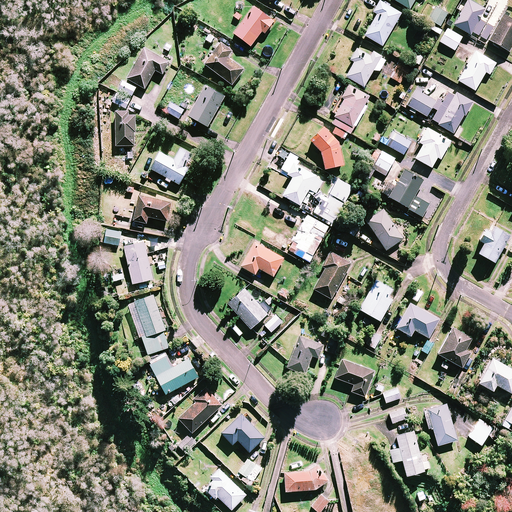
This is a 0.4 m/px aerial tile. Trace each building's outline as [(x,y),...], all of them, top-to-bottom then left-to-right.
[(391,0),(408,10),(413,0),(391,0)] [(474,4),(467,0),(460,13),(468,17),(474,4)] [(400,13),(378,1),(371,12),(375,15),(363,36),(381,46),(400,13)] [(272,22),(252,7),(232,34),(249,47),(260,32),(263,34),(272,22)] [(447,14),(435,7),(427,20),(439,27),(447,14)] [(487,41),(507,52),(511,44),(511,43),(511,41),(511,21),(501,15),(487,41)] [(411,33),(416,25),(408,21),(404,30),(411,33)] [(461,37),(446,28),(438,42),(453,51),(461,37)] [(215,39),(207,34),(203,40),(210,45),(215,39)] [(173,46),(165,42),(161,49),(168,53),(173,46)] [(230,52),(219,43),(203,65),(231,85),(242,69),(226,57),(230,52)] [(437,45),(430,57),(438,62),(445,50),(437,45)] [(168,62),(143,48),(125,79),(144,89),(154,71),(161,75),(168,62)] [(363,87),(372,71),(378,71),(384,61),(370,53),(369,57),(355,49),(349,60),(352,62),(344,77),(363,87)] [(422,57),(414,52),(410,61),(418,65),(422,57)] [(494,64),(473,52),(457,81),(474,91),(484,72),(488,75),(494,64)] [(410,70),(398,63),(390,78),(402,85),(410,70)] [(135,88),(122,81),(118,90),(131,96),(135,88)] [(347,133),(350,134),(353,127),(355,127),(366,106),(363,105),(368,96),(347,85),(340,98),(343,99),(330,123),(335,126),(331,134),(343,140),(347,133)] [(223,97),(203,87),(187,117),(206,127),(223,97)] [(431,108),(434,101),(413,89),(404,105),(426,117),(431,108)] [(434,101),(431,108),(436,110),(430,121),(452,134),(462,115),(464,116),(471,104),(443,89),(439,97),(437,96),(434,101)] [(129,100),(115,94),(111,102),(125,109),(129,100)] [(183,110),(175,105),(170,114),(178,118),(183,110)] [(127,111),(114,112),(114,146),(134,146),(134,115),(127,115),(127,111)] [(321,126),(307,139),(320,153),(324,171),(343,166),(338,145),(321,126)] [(449,143),(425,129),(417,142),(422,145),(414,159),(430,168),(437,157),(440,159),(449,143)] [(410,142),(395,133),(387,146),(402,155),(410,142)] [(149,168),(166,177),(164,180),(171,184),(173,181),(178,184),(190,163),(187,162),(191,154),(179,148),(173,159),(159,151),(149,168)] [(394,159),(380,151),(371,168),(385,176),(394,159)] [(322,181),(296,166),(298,162),(295,160),(297,158),(289,153),(279,170),(292,177),(281,196),(298,206),(308,189),(315,193),(322,181)] [(422,181),(397,166),(389,180),(395,183),(387,197),(406,208),(422,181)] [(373,171),(365,167),(361,176),(369,180),(373,171)] [(337,179),(334,184),(338,186),(335,193),(342,196),(348,185),(337,179)] [(135,186),(126,185),(126,193),(135,194),(135,186)] [(331,224),(340,209),(345,200),(341,198),(332,193),(327,201),(321,198),(313,213),(331,224)] [(171,203),(137,196),(132,220),(146,223),(147,216),(167,221),(171,203)] [(402,239),(382,209),(364,221),(385,251),(402,239)] [(328,227),(306,215),(287,250),(297,256),(301,250),(311,256),(328,227)] [(358,228),(349,221),(343,230),(353,236),(358,228)] [(508,237),(487,224),(479,237),(485,240),(477,254),(493,263),(508,237)] [(121,231),(105,229),(103,243),(119,245),(121,231)] [(162,236),(146,234),(146,240),(123,245),(132,283),(152,278),(146,250),(160,252),(162,236)] [(283,257),(253,241),(239,265),(254,274),(258,268),(272,276),(283,257)] [(350,263),(329,252),(321,265),(324,267),(313,288),(330,298),(350,263)] [(109,272),(112,282),(124,279),(121,268),(109,272)] [(391,289),(375,279),(358,308),(379,320),(391,299),(386,297),(391,289)] [(266,313),(244,288),(227,303),(249,328),(266,313)] [(290,293),(281,288),(278,294),(286,299),(290,293)] [(164,329),(152,294),(127,303),(139,336),(141,336),(147,354),(168,346),(162,330),(164,329)] [(438,319),(408,302),(394,327),(409,335),(413,329),(428,337),(438,319)] [(372,318),(365,314),(361,322),(368,326),(372,318)] [(281,321),(275,315),(264,325),(271,332),(281,321)] [(471,338),(452,327),(436,353),(461,367),(469,352),(464,349),(471,338)] [(322,345),(298,335),(286,366),(304,373),(311,355),(317,357),(322,345)] [(377,341),(365,338),(363,345),(375,348),(377,341)] [(172,366),(166,355),(149,364),(165,393),(197,376),(188,358),(172,366)] [(511,388),(511,368),(491,357),(477,382),(492,390),(495,384),(510,392),(511,388)] [(373,370),(341,359),(334,377),(353,384),(350,391),(364,396),(373,370)] [(222,403),(206,386),(193,397),(196,400),(177,417),(191,432),(222,403)] [(400,397),(397,388),(382,393),(385,402),(400,397)] [(456,439),(446,403),(427,409),(437,444),(456,439)] [(511,406),(501,424),(507,428),(510,422),(511,423),(511,406)] [(263,437),(241,413),(220,432),(231,444),(236,439),(248,451),(263,437)] [(491,429),(479,420),(468,436),(480,444),(491,429)] [(423,470),(411,423),(393,428),(398,447),(389,450),(392,461),(401,459),(405,475),(423,470)] [(196,441),(189,434),(178,445),(185,452),(196,441)] [(373,447),(361,438),(355,446),(367,456),(373,447)] [(261,468),(242,456),(236,476),(250,485),(261,468)] [(384,476),(377,458),(349,468),(352,476),(349,477),(356,496),(374,490),(371,480),(384,476)] [(327,480),(316,465),(307,470),(284,472),(284,490),(314,488),(327,480)] [(245,494),(218,468),(209,477),(212,479),(204,488),(214,498),(216,495),(230,509),(245,494)] [(318,511),(328,501),(320,494),(310,506),(317,511),(318,511)]
